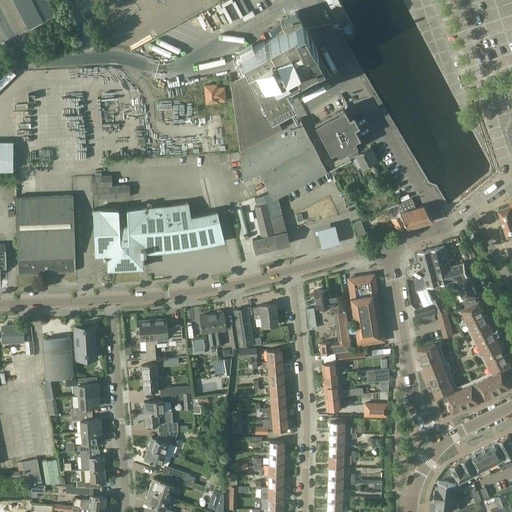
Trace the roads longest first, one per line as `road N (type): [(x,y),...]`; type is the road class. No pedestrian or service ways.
road 1 (unclassified): [(446,227),(309,0)]
road 2 (unclassified): [(468,207),(508,175),(463,39),(511,23)]
road 3 (residential): [(304,511),(307,417),(289,271)]
road 4 (residential): [(111,300),(124,511)]
road 5 (tertiary): [(434,443),(415,414),(389,259)]
road 6 (tertiary): [(111,300),(181,295),(289,271)]
road 7 (unclassified): [(0,20),(13,46),(31,59),(112,57),(143,66)]
road 8 (unknown): [(155,70),(152,96),(163,124),(230,126)]
